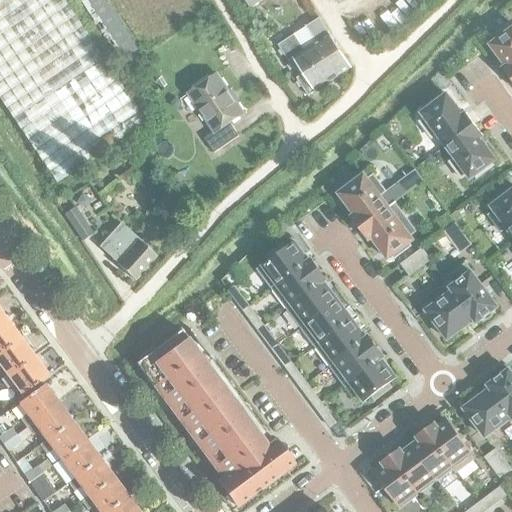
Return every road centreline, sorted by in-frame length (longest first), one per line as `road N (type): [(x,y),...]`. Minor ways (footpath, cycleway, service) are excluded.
road 1 (residential): [(198,511),(0,247)]
road 2 (residential): [(221,311),(336,469)]
road 3 (residential): [(445,384),(331,234)]
road 4 (residential): [(336,469),(445,384)]
